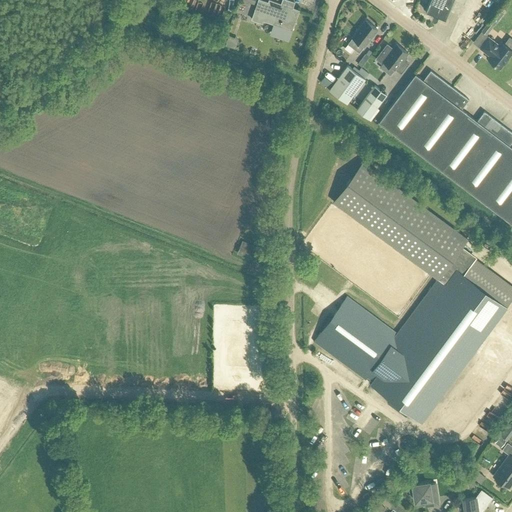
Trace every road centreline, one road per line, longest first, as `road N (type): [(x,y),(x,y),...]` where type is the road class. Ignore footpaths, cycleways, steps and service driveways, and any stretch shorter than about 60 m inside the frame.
road 1 (unclassified): [(295,511),(288,191),(335,0)]
road 2 (unclassified): [(376,0),(511,103)]
